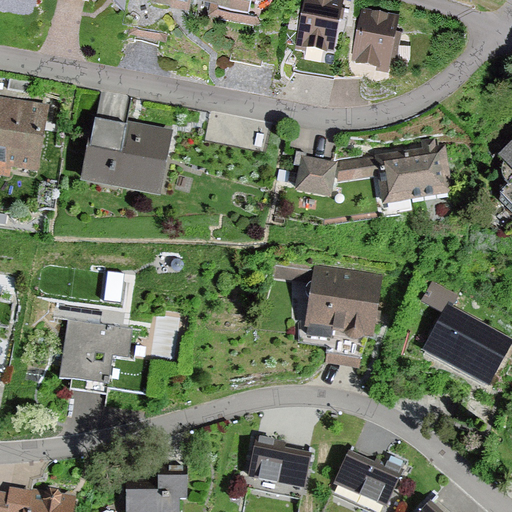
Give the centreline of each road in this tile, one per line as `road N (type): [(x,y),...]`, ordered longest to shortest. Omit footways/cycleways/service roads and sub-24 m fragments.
road 1 (residential): [(508,511),(417,436),(363,408),(317,399),(270,398),(48,449),(0,451)]
road 2 (residential): [(0,60),(328,116),(392,116),(463,82),(511,35)]
